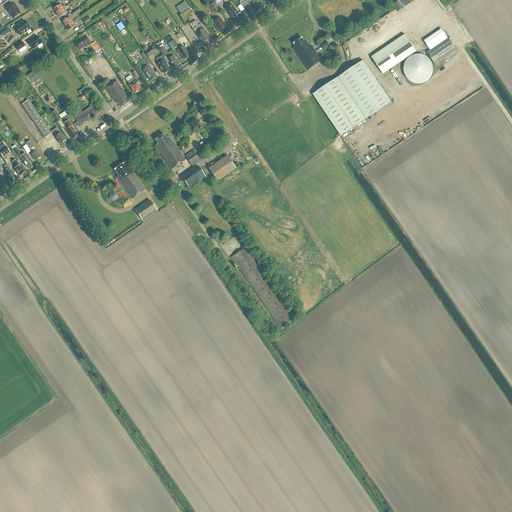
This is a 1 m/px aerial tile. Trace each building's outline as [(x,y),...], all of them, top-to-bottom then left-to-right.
[(243,0),(245,2),(248,0),(250,0),(259,12),(264,8),(261,3),(259,0),(243,0)] [(398,1),(393,5),(398,12),(403,9),(398,1)] [(214,3),(209,6),(214,14),(219,10),(214,3)] [(12,6),(10,4),(5,7),(7,10),(7,9),(13,18),(20,14),(16,8),(17,8),(15,4),(12,6)] [(53,9),(57,13),(63,9),(60,4),(53,9)] [(231,7),(226,10),(234,22),(236,20),(240,25),(248,20),(242,12),(237,15),(231,7)] [(63,9),(57,13),(60,18),(66,13),(63,9)] [(62,22),(66,26),(72,22),(69,17),(62,22)] [(213,27),(215,25),(219,32),(226,27),(220,18),(211,24),(213,27)] [(21,22),(14,27),(20,35),(26,31),(28,34),(32,32),(29,29),(30,29),(29,28),(29,26),(28,25),(27,25),(24,21),(22,23),(21,22)] [(204,43),(207,48),(213,44),(211,40),(201,24),(199,25),(196,21),(190,25),(203,44),(204,43)] [(72,22),(66,26),(69,31),(75,26),(72,22)] [(121,22),(115,26),(120,33),(126,29),(121,22)] [(0,33),(2,36),(10,31),(8,28),(0,33)] [(426,43),(431,51),(428,53),(436,65),(457,51),(444,31),(426,43)] [(371,57),(383,74),(416,51),(405,34),(371,57)] [(356,46),(363,42),(360,35),(355,38),(357,42),(355,44),(356,46)] [(31,39),(28,42),(33,49),(37,46),(39,49),(43,46),(41,43),(42,43),(37,36),(32,40),(31,39)] [(78,48),(79,50),(84,46),(85,47),(90,44),(85,36),(80,39),(81,39),(75,43),(76,45),(76,46),(77,48),(78,48)] [(293,49),(308,71),(317,65),(318,66),(320,65),(319,63),(322,61),(311,45),(310,46),(306,41),(305,42),(302,38),(294,44),(296,47),(293,49)] [(177,46),(173,39),(167,44),(171,50),(177,46)] [(25,46),(21,41),(15,46),(18,51),(25,46)] [(89,45),(95,53),(100,50),(94,42),(89,45)] [(179,53),(184,60),(190,56),(183,46),(176,51),(178,54),(179,53)] [(155,52),(151,47),(144,52),(148,57),(155,52)] [(171,51),(168,54),(170,58),(169,59),(175,68),(180,64),(171,51)] [(404,68),(403,71),(404,73),(405,76),(406,78),(407,79),(408,80),(410,82),(413,84),(415,84),(417,84),(419,84),(421,84),(423,84),(425,83),(427,81),(428,80),(429,79),(430,78),(431,76),(432,74),(432,73),(433,71),(433,69),(432,67),(431,64),(430,61),(428,59),(426,57),(423,56),(421,55),(419,55),(417,55),(415,55),(413,56),(411,57),(409,58),(408,60),(407,61),(406,62),(404,65),(404,68)] [(162,62),(158,65),(164,74),(171,69),(165,61),(166,60),(162,56),(159,58),(162,62)] [(338,78),(366,119),(391,102),(363,61),(338,78)] [(144,71),(151,81),(157,77),(150,67),(144,71)] [(33,74),(27,78),(31,84),(33,82),(34,84),(38,81),(41,78),(35,70),(32,73),(33,74)] [(365,119),(337,78),(312,95),(340,136),(365,119)] [(129,86),(135,94),(138,92),(142,90),(138,85),(139,84),(137,81),(135,82),(133,79),(128,82),(130,86),(129,86)] [(114,99),(117,104),(119,103),(121,107),(128,102),(125,97),(127,96),(116,81),(106,89),(113,100),(114,99)] [(55,137),(60,144),(65,140),(61,133),(60,133),(57,128),(50,132),(28,100),(22,105),(45,138),(53,132),(56,136),(55,137)] [(72,114),(80,126),(99,113),(94,105),(82,113),(79,109),(72,114)] [(51,114),(57,122),(61,119),(55,111),(51,114)] [(73,138),(74,139),(75,139),(77,137),(76,137),(77,136),(75,133),(75,132),(73,129),(72,129),(71,127),(72,126),(68,121),(70,120),(67,115),(63,118),(66,122),(63,124),(67,129),(66,130),(67,130),(66,131),(67,132),(68,132),(73,139),(73,138)] [(155,146),(171,170),(186,160),(173,141),(171,142),(168,137),(167,138),(164,134),(155,140),(158,144),(155,146)] [(25,144),(30,150),(35,146),(30,140),(25,144)] [(10,153),(4,144),(0,146),(0,153),(3,158),(10,153)] [(13,151),(18,157),(22,154),(17,148),(13,151)] [(31,154),(35,161),(41,157),(36,151),(35,151),(33,148),(31,150),(33,153),(31,154)] [(193,150),(185,156),(192,166),(200,161),(193,150)] [(27,166),(30,170),(31,170),(33,168),(33,167),(31,164),(32,163),(29,159),(25,154),(25,153),(22,156),(22,157),(25,161),(23,162),(26,167),(27,166)] [(227,156),(208,169),(217,182),(236,169),(227,156)] [(14,169),(20,176),(22,174),(22,175),(25,173),(24,173),(25,172),(20,165),(19,165),(16,160),(12,162),(16,168),(14,169)] [(120,181),(119,182),(131,199),(145,189),(128,165),(126,166),(124,163),(114,170),(119,176),(117,177),(120,181)] [(11,181),(12,182),(14,180),(14,179),(14,178),(12,175),(13,175),(10,171),(8,169),(5,166),(2,168),(1,166),(0,166),(0,172),(4,170),(5,171),(4,172),(10,181),(11,181)] [(157,211),(150,200),(135,210),(142,221),(157,211)] [(235,263),(280,328),(294,318),(246,248),(231,258),(234,263),(235,263)]
